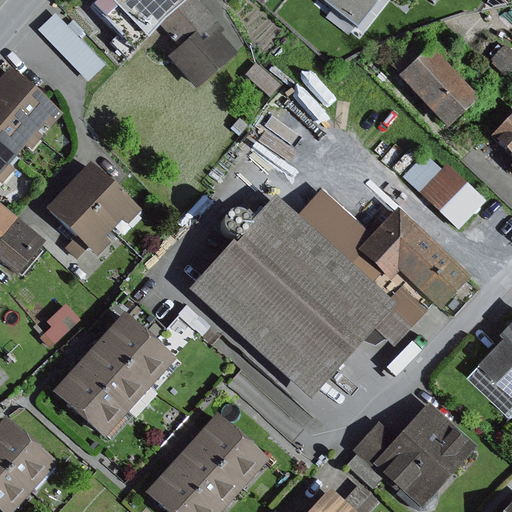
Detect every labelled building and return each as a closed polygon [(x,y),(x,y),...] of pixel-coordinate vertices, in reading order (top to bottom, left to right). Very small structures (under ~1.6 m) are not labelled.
[(96,0),(90,6),(118,37),(110,43),(128,59),(159,25),(187,0),(96,0)] [(187,0),(159,25),(179,47),(166,58),(196,91),(237,54),(220,36),(224,32),(197,0),(187,0)] [(317,0),(355,29),(376,3),(371,0),(317,0)] [(56,14),(38,31),(88,82),(105,66),(56,14)] [(511,52),(505,45),(488,62),(511,86),(511,52)] [(478,100),(431,48),(398,77),(446,129),(478,100)] [(255,64),(245,76),(269,97),(279,86),(255,64)] [(8,71),(0,80),(0,102),(36,132),(43,125),(49,130),(61,115),(8,71)] [(0,102),(0,139),(16,153),(23,145),(31,152),(43,138),(36,132),(0,102)] [(511,116),(491,139),(511,158),(511,165),(510,168),(511,170),(511,116)] [(239,120),(230,130),(238,137),(247,127),(239,120)] [(16,153),(0,139),(0,181),(2,184),(13,171),(6,166),(16,153)] [(486,201),(447,164),(441,171),(424,155),(403,178),(458,230),(486,201)] [(89,163),(66,188),(111,230),(121,221),(126,226),(140,211),(89,163)] [(66,188),(45,210),(75,238),(65,249),(77,261),(87,250),(97,259),(110,245),(103,239),(111,230),(66,188)] [(320,190),(295,218),(345,264),(370,236),(320,190)] [(295,218),(275,199),(189,292),(308,400),(372,329),(393,347),(411,328),(391,309),(345,264),(295,218)] [(0,238),(15,220),(0,207),(0,238)] [(469,280),(397,210),(370,236),(345,264),(391,309),(411,328),(426,313),(400,288),(405,282),(437,313),(469,280)] [(227,235),(231,236),(235,236),(238,235),(242,233),(244,229),(245,225),(245,221),(243,218),(240,214),(236,213),(232,212),(228,213),(225,215),(222,218),(220,222),(220,226),(221,229),(224,233),(227,235)] [(44,243),(15,220),(0,238),(0,263),(17,277),(44,243)] [(66,305),(47,322),(52,328),(43,336),(55,349),(83,323),(66,305)] [(122,315),(101,339),(152,384),(174,361),(122,315)] [(511,407),(511,322),(505,330),(509,334),(469,376),(508,412),(511,407)] [(221,333),(210,346),(227,361),(233,355),(239,348),(221,333)] [(101,339),(78,365),(130,410),(137,416),(160,391),(152,384),(101,339)] [(130,410),(78,365),(53,394),(103,439),(130,410)] [(396,440),(378,424),(355,450),(358,453),(384,477),(422,511),(479,448),(428,403),(396,440)] [(216,416),(194,440),(245,486),(267,462),(216,416)] [(5,419),(0,424),(0,460),(33,490),(56,465),(5,419)] [(194,440),(171,466),(222,511),(245,486),(194,440)] [(384,477),(358,453),(346,466),(373,490),(384,477)] [(13,511),(33,490),(0,460),(0,511),(13,511)] [(221,511),(222,511),(171,466),(146,495),(165,511),(221,511)] [(359,485),(343,503),(352,511),(371,511),(379,504),(359,485)] [(329,491),(309,511),(352,511),(343,503),(329,491)] [(511,511),(511,501),(502,511),(511,511)]
